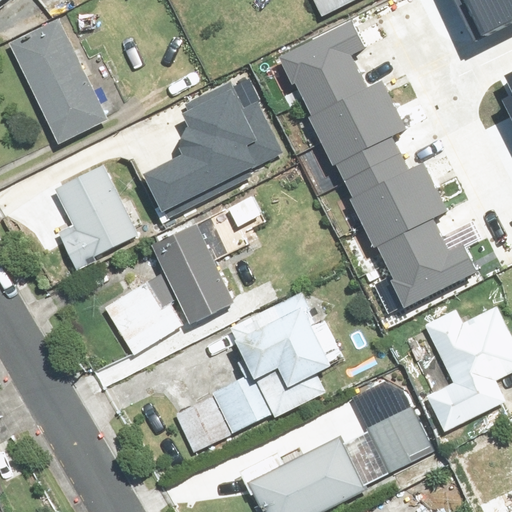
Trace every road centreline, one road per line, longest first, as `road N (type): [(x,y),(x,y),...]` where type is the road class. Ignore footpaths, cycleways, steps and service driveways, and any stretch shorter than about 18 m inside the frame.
road 1 (residential): [(0,303),(121,511)]
road 2 (residential): [(439,86),(511,238)]
